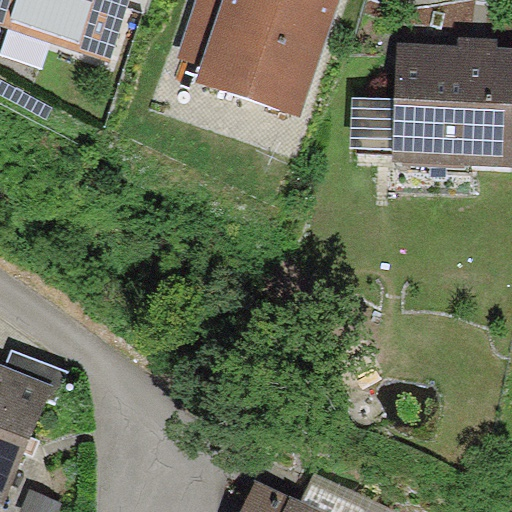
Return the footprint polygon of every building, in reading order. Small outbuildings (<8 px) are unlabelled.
[(0,0),(0,41),(76,65),(87,26),(120,36),(130,0),(0,0)] [(189,0),(166,72),(193,81),(186,102),(290,136),(334,2),(327,0),(189,0)] [(384,172),(383,182),(507,187),(511,87),(511,73),(511,63),(507,64),(487,63),(487,53),(446,51),(446,61),(388,59),(386,118),(343,116),(341,170),(384,172)] [(0,511),(38,416),(43,418),(56,384),(0,361),(0,511)] [(278,511),(245,497),(238,511),(278,511)] [(17,511),(49,511),(50,509),(21,501),(17,511)]
